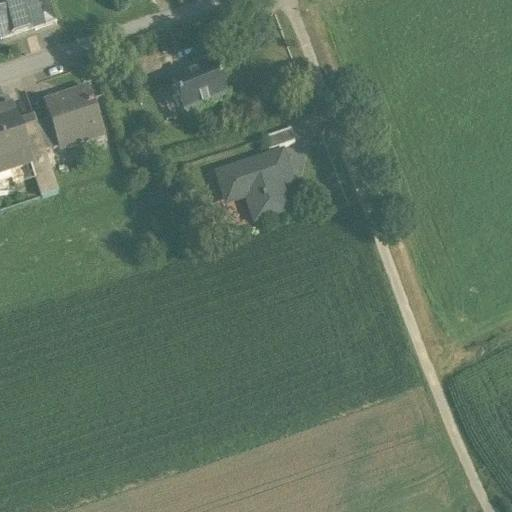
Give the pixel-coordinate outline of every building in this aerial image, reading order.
[(0,0),(0,40),(0,41),(34,31),(34,30),(27,7),(33,5),(30,0),(0,0)] [(47,0),(30,0),(33,5),(27,7),(34,30),(34,31),(34,33),(55,26),(47,0)] [(134,58),(109,67),(118,93),(143,84),(134,58)] [(212,69),(170,85),(182,118),(225,102),(212,69)] [(87,93),(43,108),(48,122),(57,149),(58,153),(102,139),(87,93)] [(15,117),(0,121),(0,176),(30,167),(31,166),(20,131),(15,117)] [(57,149),(48,122),(35,126),(44,153),(57,149)] [(44,153),(35,126),(20,131),(31,166),(30,167),(41,201),(57,196),(44,153)] [(290,132),(263,141),(267,154),(294,146),(290,132)] [(281,156),(216,177),(222,197),(241,190),(253,226),(289,214),(278,179),(287,175),(281,156)]
